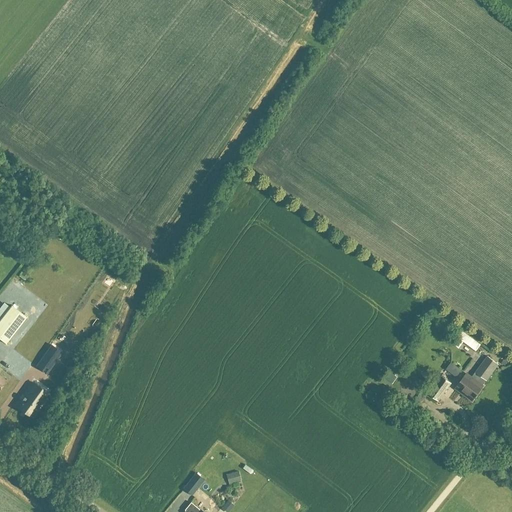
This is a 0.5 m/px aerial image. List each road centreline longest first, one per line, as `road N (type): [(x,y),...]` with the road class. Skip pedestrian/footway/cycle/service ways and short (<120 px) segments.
road 1 (unknown): [(428,511),(478,447),(430,401)]
road 2 (unclassified): [(96,511),(0,436)]
